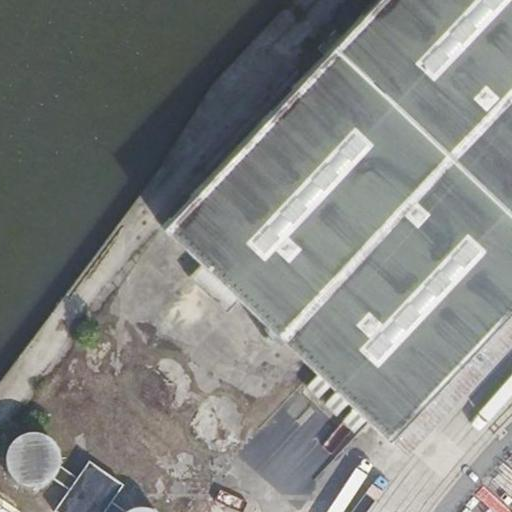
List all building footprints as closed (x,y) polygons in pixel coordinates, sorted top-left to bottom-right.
[(511,0),(383,0),(169,242),(201,263),(189,277),(226,311),(238,299),(318,374),(329,385),(336,391),(348,402),(354,408),(365,419),(387,439),(389,438),(511,307),(511,0)] [(511,344),(511,307),(389,438),(407,455),(511,344)] [(329,385),(318,374),(307,385),(319,396),(329,385)] [(348,402),(336,391),(326,403),(337,413),(348,402)] [(355,430),(365,419),(354,408),(343,419),(355,430)] [(64,466),(64,456),(64,452),(62,446),(59,441),(55,436),(50,432),(44,429),(34,427),(28,428),(25,429),(3,461),(5,470),(10,479),(15,483),(23,488),(32,489),(39,489),(48,486),(51,484),(56,480),(58,477),(60,475),(61,472),(63,469),(64,466)] [(104,493),(100,491),(108,477),(74,458),(66,471),(63,469),(61,472),(60,475),(58,477),(56,480),(59,482),(47,503),(61,511),(87,511),(94,502),(98,505),(99,501),(101,498),(102,495),(104,493)] [(158,511),(159,509),(158,506),(154,497),(150,492),(142,486),(134,483),(124,482),(115,485),(107,490),(104,493),(102,495),(101,498),(99,501),(98,505),(97,507),(96,511),(158,511)]
